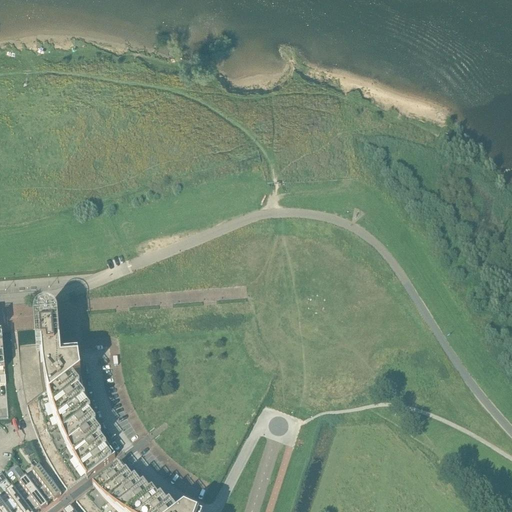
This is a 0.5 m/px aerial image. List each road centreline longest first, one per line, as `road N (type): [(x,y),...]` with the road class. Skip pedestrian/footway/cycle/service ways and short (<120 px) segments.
road 1 (unclassified): [(511,432),(397,268),(361,233),(318,216),(254,217),(64,294),(0,299)]
road 2 (residential): [(205,511),(153,478),(109,419),(88,342),(112,341)]
road 3 (track): [(309,104),(349,99),(385,109),(465,148)]
road 4 (track): [(511,461),(455,427),(413,466)]
